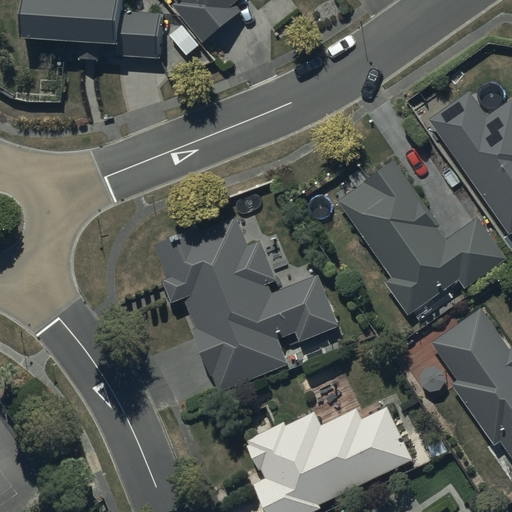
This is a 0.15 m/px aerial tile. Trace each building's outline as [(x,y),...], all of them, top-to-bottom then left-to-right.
[(26,0),(25,36),(81,39),(79,57),(100,59),(101,40),(118,41),(118,54),(161,56),(163,11),(123,10),(123,0),(26,0)] [(177,0),(173,4),(188,21),(171,35),(187,54),(243,7),(236,0),(177,0)] [(470,90),(432,118),(511,228),(511,100),(489,117),(470,90)] [(359,186),(341,198),(392,278),(387,281),(407,313),(461,278),(466,286),(507,259),(482,219),(449,240),(397,160),(369,178),(363,169),(352,176),(359,186)] [(200,224),(157,242),(171,276),(164,279),(174,302),(186,297),(198,325),(194,327),(221,391),(290,363),(280,338),(298,331),(302,341),(341,325),(319,273),(273,292),(269,283),(279,278),(263,238),(248,244),(236,215),(202,229),(200,224)] [(484,307),(434,341),(459,379),(453,382),(495,444),(503,439),(511,452),(511,345),(510,347),(484,307)] [(286,421),(248,438),(251,444),(248,445),(260,471),(265,469),(269,478),(258,483),(270,511),(311,511),(322,507),(320,503),(414,460),(390,407),(365,418),(360,408),(323,425),(317,412),(288,425),(286,421)]
